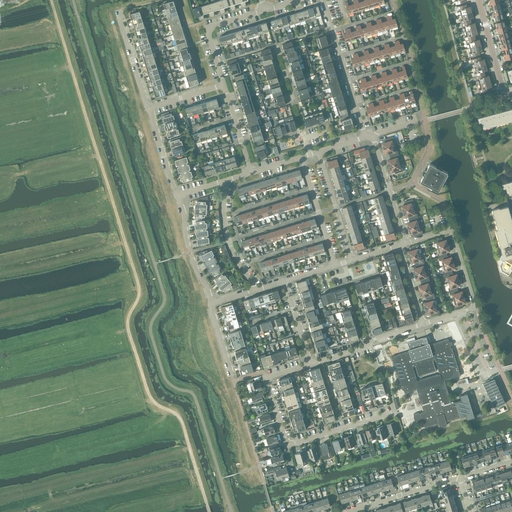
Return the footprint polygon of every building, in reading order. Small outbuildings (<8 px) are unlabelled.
[(163,4),(165,9),(175,6),(173,0),(170,0),(167,1),(167,2),(163,4)] [(230,0),(224,0),(227,7),(230,6),(231,10),(234,10),(230,0)] [(358,0),(355,0),(359,11),(364,10),(362,2),(359,2),(358,0)] [(366,0),(369,8),(374,7),(372,0),(366,0)] [(219,1),(214,2),(216,10),(219,9),(221,14),(223,13),(219,1)] [(354,13),(351,5),(348,6),(347,2),(345,3),(348,15),(354,13)] [(209,4),(204,6),(206,13),(209,13),(210,17),(213,16),(209,4)] [(459,15),(472,12),(470,6),(467,7),(466,4),(456,7),(457,11),(460,12),(460,14),(459,15)] [(165,9),(167,14),(177,11),(175,6),(165,9)] [(318,6),(313,8),(316,17),(321,16),(318,6)] [(202,19),(198,7),(193,9),(195,17),(198,16),(200,20),(202,19)] [(307,9),(310,19),(311,22),(317,20),(316,17),(313,8),(307,9)] [(130,14),(131,20),(141,16),(140,11),(137,12),(135,9),(132,10),(133,13),(130,14)] [(307,9),(302,11),(305,21),(310,19),(307,9)] [(167,14),(168,19),(178,16),(177,11),(167,14)] [(302,11),(297,13),(300,22),(305,21),(302,11)] [(460,20),(461,24),(471,21),(470,18),(473,17),(472,12),(459,15),(459,16),(461,15),(461,18),(460,20)] [(297,13),(292,14),(295,24),(300,22),(297,13)] [(292,14),(286,16),(289,25),(295,24),(292,14)] [(391,15),(389,16),(392,28),(398,26),(395,18),(392,19),(391,15)] [(131,20),(133,25),(143,22),(141,16),(131,20)] [(168,19),(170,25),(180,21),(178,16),(168,19)] [(286,16),(281,18),(284,27),(289,25),(286,16)] [(281,18),(276,19),(279,29),(284,27),(281,18)] [(279,29),(276,19),(270,21),(273,30),(279,29)] [(381,19),(378,19),(382,31),(387,30),(385,22),(382,22),(381,19)] [(170,25),(171,30),(182,27),(180,21),(170,25)] [(463,31),(463,32),(476,28),(475,23),(471,24),(471,21),(461,24),(462,27),(464,28),(465,31),(463,31)] [(133,25),(134,30),(145,27),(143,22),(133,25)] [(266,22),(261,24),(264,33),(269,32),(266,22)] [(371,22),(368,23),(372,35),(377,33),(374,25),(372,26),(371,22)] [(261,24),(256,26),(258,35),(264,33),(261,24)] [(360,25),(358,26),(361,38),(367,36),(364,28),(361,29),(360,25)] [(256,26),(250,27),(253,37),(258,35),(256,26)] [(134,30),(136,35),(146,32),(145,27),(134,30)] [(171,30),(173,35),(183,32),(182,27),(171,30)] [(250,27),(245,29),(248,38),(253,37),(250,27)] [(350,28),(347,29),(351,41),(356,39),(354,31),(351,32),(350,28)] [(464,36),(465,40),(475,38),(474,35),(477,34),(476,28),(463,32),(465,32),(466,34),(464,36)] [(240,30),(243,40),(243,42),(249,41),(248,38),(245,29),(240,30)] [(240,30),(234,32),(237,42),(243,40),(240,30)] [(136,35),(138,40),(148,37),(146,32),(136,35)] [(173,35),(175,40),(185,37),(183,32),(173,35)] [(234,32),(229,34),(232,43),(237,42),(234,32)] [(316,38),(318,43),(327,40),(326,35),(323,36),(323,33),(316,35),(317,38),(316,38)] [(229,34),(224,35),(227,45),(232,43),(229,34)] [(227,45),(224,35),(219,37),(222,46),(227,45)] [(138,40),(139,45),(149,42),(148,37),(138,40)] [(175,40),(176,45),(186,42),(185,37),(175,40)] [(467,48),(468,48),(480,45),(479,40),(476,40),(475,38),(465,40),(466,44),(469,45),(469,47),(467,48)] [(320,47),(321,50),(327,48),(326,46),(329,45),(327,40),(318,43),(319,48),(320,47)] [(399,40),(396,41),(400,53),(405,51),(403,43),(400,44),(399,40)] [(139,45),(141,50),(151,47),(149,42),(139,45)] [(176,45),(178,50),(188,47),(186,42),(176,45)] [(389,43),(386,44),(390,56),(395,55),(392,46),(390,47),(389,43)] [(480,45),(468,48),(468,49),(470,48),(470,51),(469,53),(470,57),(479,54),(479,51),(482,50),(480,45)] [(141,50),(142,56),(153,53),(151,47),(141,50)] [(178,50),(179,56),(190,52),(188,47),(178,50)] [(378,47),(376,47),(379,59),(385,58),(382,50),(379,50),(378,47)] [(368,50),(365,51),(369,63),(374,61),(372,53),(369,54),(368,50)] [(179,56),(181,61),(191,58),(190,52),(179,56)] [(142,56),(144,61),(154,58),(153,53),(142,56)] [(358,53),(355,54),(359,66),(364,64),(361,56),(359,57),(358,53)] [(473,68),(486,65),(484,59),(481,60),(480,57),(470,60),(472,64),(474,64),(475,67),(473,68)] [(144,61),(146,66),(156,63),(154,58),(144,61)] [(180,67),(183,66),(193,63),(191,58),(181,61),(179,61),(180,67)] [(229,65),(230,70),(240,67),(238,62),(237,63),(236,59),(226,62),(228,66),(229,65)] [(146,66),(147,71),(157,68),(156,63),(146,66)] [(183,66),(184,71),(194,68),(193,63),(183,66)] [(474,73),(475,76),(485,74),(484,71),(487,70),(486,65),(473,68),(473,69),(475,68),(475,71),(474,73)] [(159,71),(160,71),(160,72),(167,69),(166,66),(158,69),(157,68),(147,71),(149,76),(159,73),(158,71),(159,71)] [(240,67),(230,70),(232,75),(234,74),(235,77),(241,75),(240,72),(241,72),(240,67)] [(184,71),(186,76),(196,73),(194,68),(184,71)] [(396,68),(394,69),(397,81),(403,79),(400,71),(397,72),(396,68)] [(386,71),(383,72),(387,84),(392,83),(390,74),(387,75),(386,71)] [(149,76),(150,82),(161,78),(159,73),(149,76)] [(186,76),(187,81),(198,78),(196,73),(186,76)] [(241,75),(235,77),(234,77),(236,82),(245,79),(247,78),(246,73),(243,74),(241,75)] [(477,84),(477,85),(490,81),(489,76),(485,76),(485,74),(475,76),(476,80),(478,81),(479,84),(477,84)] [(376,75),(373,75),(377,87),(382,86),(380,78),(377,79),(376,75)] [(150,82),(152,87),(162,84),(161,78),(150,82)] [(198,78),(187,81),(189,87),(199,84),(198,78)] [(365,78),(363,79),(367,91),(372,89),(369,81),(366,82),(365,78)] [(327,88),(330,88),(339,85),(338,80),(329,83),(326,84),(327,88)] [(490,81),(477,85),(479,85),(480,87),(478,89),(479,93),(489,90),(488,87),(492,87),(490,81)] [(152,87),(154,92),(164,89),(162,84),(152,87)] [(164,89),(154,92),(155,97),(165,94),(164,89)] [(308,92),(299,95),(301,100),(310,97),(308,92)] [(404,93),(401,94),(405,106),(410,104),(408,96),(405,97),(404,93)] [(394,96),(391,97),(395,109),(400,107),(398,99),(395,100),(394,96)] [(217,99),(211,101),(214,109),(219,107),(217,99)] [(383,100),(381,100),(385,112),(390,111),(387,102),(384,103),(383,100)] [(373,103),(371,103),(374,115),(379,114),(377,106),(374,107),(373,103)] [(193,115),(191,107),(185,109),(188,117),(193,115)] [(341,115),(342,117),(348,115),(347,113),(348,113),(346,107),(337,110),(339,115),(341,115)] [(511,181),(500,184),(503,196),(506,195),(511,193),(511,108),(477,117),(479,122),(481,122),(483,128),(511,120),(511,181)] [(322,111),(317,113),(320,122),(325,121),(324,118),(327,118),(325,112),(322,112),(322,111)] [(165,123),(174,121),(175,120),(173,115),(172,115),(171,113),(169,113),(169,112),(161,114),(161,116),(163,116),(164,119),(162,120),(164,124),(165,123)] [(342,120),(343,125),(352,122),(351,117),(349,118),(348,115),(342,117),(343,120),(342,120)] [(167,130),(176,128),(177,127),(176,122),(174,122),(174,121),(165,123),(166,126),(165,127),(166,131),(167,130)] [(352,122),(343,125),(345,130),(346,130),(347,132),(353,130),(352,128),(354,127),(352,122)] [(283,134),(280,124),(275,126),(275,127),(273,128),(274,134),(277,133),(278,135),(283,134)] [(225,125),(219,126),(222,135),(227,133),(225,125)] [(176,128),(167,130),(168,134),(167,134),(168,138),(180,134),(178,129),(176,129),(176,128)] [(201,141),(199,133),(193,134),(196,143),(201,141)] [(255,141),(256,144),(262,142),(264,141),(262,134),(253,137),(254,142),(255,141)] [(170,146),(171,149),(183,146),(182,141),(182,140),(183,139),(182,138),(182,137),(181,137),(180,136),(170,139),(172,145),(170,146)] [(382,144),(384,149),(393,146),(392,141),(394,140),(393,137),(385,139),(386,142),(382,144)] [(254,147),(256,152),(265,149),(264,144),(263,145),(262,142),(256,144),(256,147),(254,147)] [(183,146),(171,149),(173,153),(174,152),(175,156),(184,153),(183,151),(185,151),(183,146)] [(390,153),(391,156),(398,154),(397,150),(395,151),(393,146),(384,149),(385,155),(390,153)] [(361,158),(370,155),(368,150),(364,151),(363,148),(357,150),(358,153),(359,153),(361,158)] [(265,149),(256,152),(257,157),(259,156),(260,159),(266,157),(266,154),(267,154),(265,149)] [(387,161),(389,166),(399,163),(397,158),(399,157),(398,154),(391,156),(392,159),(387,161)] [(329,168),(330,168),(329,167),(338,165),(341,164),(339,159),(338,159),(337,156),(331,158),(332,161),(328,162),(329,168)] [(178,164),(179,167),(187,164),(187,163),(188,162),(187,157),(175,160),(176,164),(178,164)] [(235,157),(229,158),(232,167),(239,165),(237,159),(235,159),(235,157)] [(399,163),(389,166),(391,172),(395,170),(396,173),(404,171),(403,168),(400,168),(399,163)] [(423,183),(429,186),(438,191),(439,190),(448,174),(447,172),(431,163),(429,164),(422,178),(422,179),(421,180),(422,182),(423,183)] [(180,171),(181,174),(189,172),(189,170),(190,169),(189,164),(187,164),(179,167),(177,168),(178,171),(180,171)] [(211,173),(208,165),(203,166),(206,175),(211,173)] [(300,170),(294,171),(297,180),(302,178),(300,170)] [(189,172),(181,174),(179,175),(181,179),(182,178),(183,182),(192,179),(191,177),(193,177),(191,171),(189,172)] [(284,175),(279,176),(282,186),(287,185),(287,183),(284,175)] [(274,178),(276,186),(277,188),(282,186),(279,176),(274,178)] [(379,186),(370,189),(372,194),(381,191),(379,186)] [(245,196),(242,187),(237,189),(240,198),(245,196)] [(307,194),(302,196),(304,204),(310,203),(307,194)] [(511,264),(511,221),(509,210),(510,210),(507,200),(506,195),(503,196),(504,197),(502,199),(501,201),(487,205),(494,230),(496,230),(502,254),(500,257),(511,264)] [(195,209),(207,210),(210,210),(210,202),(207,202),(208,196),(197,199),(197,201),(196,205),(195,205),(195,209)] [(348,196),(339,198),(341,204),(350,201),(348,196)] [(373,198),(375,204),(384,201),(382,196),(373,198)] [(401,206),(403,212),(413,209),(411,204),(413,203),(412,199),(405,202),(406,205),(401,206)] [(276,204),(279,212),(279,215),(285,213),(284,211),(281,202),(276,204)] [(342,208),(344,213),(353,211),(351,205),(342,208)] [(207,210),(195,209),(194,212),(196,213),(195,219),(202,219),(203,217),(205,217),(205,215),(206,215),(207,210)] [(409,216),(410,219),(418,217),(417,213),(415,214),(413,209),(403,212),(405,217),(409,216)] [(242,223),(240,215),(234,217),(237,225),(242,223)] [(407,223),(408,229),(418,226),(417,221),(419,220),(418,217),(410,219),(411,222),(407,223)] [(315,219),(309,220),(312,229),(318,227),(315,219)] [(197,230),(206,228),(207,228),(206,222),(205,223),(205,220),(196,222),(196,226),(195,226),(195,230),(197,230)] [(418,226),(408,229),(410,234),(414,233),(415,236),(423,234),(422,230),(420,231),(418,226)] [(196,237),(198,237),(207,236),(208,235),(208,230),(206,230),(206,228),(197,230),(197,233),(196,233),(196,237)] [(385,235),(384,235),(386,240),(385,240),(386,243),(392,242),(391,239),(395,237),(394,232),(393,232),(385,235)] [(207,236),(198,237),(198,240),(197,241),(197,245),(209,243),(209,237),(207,237),(207,236)] [(436,243),(438,248),(448,245),(446,240),(442,241),(441,238),(433,240),(434,244),(436,243)] [(250,248),(247,239),(242,241),(245,250),(250,248)] [(353,244),(355,250),(359,248),(360,251),(366,249),(365,246),(364,247),(362,241),(362,242),(353,244)] [(323,243),(317,245),(320,253),(325,252),(323,243)] [(408,252),(409,257),(419,254),(418,249),(420,248),(419,245),(411,247),(412,250),(408,252)] [(437,254),(438,258),(446,255),(445,252),(449,251),(448,245),(438,248),(439,254),(437,254)] [(212,250),(208,252),(207,250),(201,252),(202,255),(201,255),(203,259),(204,258),(205,261),(214,257),(213,256),(214,255),(212,250)] [(384,256),(385,261),(395,258),(393,253),(384,256)] [(415,261),(416,265),(424,262),(423,259),(421,259),(419,254),(409,257),(411,263),(415,261)] [(442,260),(443,266),(453,263),(451,257),(447,258),(446,255),(438,258),(440,261),(442,260)] [(219,260),(217,261),(215,257),(214,257),(205,261),(204,262),(206,266),(207,265),(209,268),(218,263),(221,262),(220,260),(219,260)] [(268,270),(265,261),(260,263),(263,271),(268,270)] [(413,269),(415,275),(425,271),(423,266),(425,266),(424,262),(416,265),(417,268),(413,269)] [(221,268),(218,263),(209,268),(207,269),(209,272),(211,272),(212,275),(213,275),(214,277),(219,274),(219,272),(220,271),(219,269),(221,268)] [(386,271),(388,271),(398,268),(396,263),(387,266),(384,267),(386,271)] [(443,271),(444,275),(451,272),(450,269),(455,268),(453,263),(443,266),(445,271),(443,271)] [(421,279),(422,282),(429,279),(428,276),(426,277),(425,271),(415,275),(416,280),(421,279)] [(447,278),(449,283),(458,280),(457,274),(452,276),(451,272),(444,275),(445,278),(447,278)] [(216,284),(219,287),(228,279),(225,275),(224,276),(222,274),(215,280),(218,283),(216,284)] [(380,277),(375,278),(378,290),(379,290),(378,288),(383,286),(380,277)] [(375,278),(370,280),(374,292),(378,290),(375,278)] [(389,281),(391,286),(402,282),(401,278),(391,280),(389,281)] [(228,279),(219,287),(221,290),(222,289),(225,292),(232,286),(230,284),(232,283),(228,279)] [(418,286),(420,292),(430,289),(428,283),(430,283),(429,279),(422,282),(423,285),(418,286)] [(370,280),(365,281),(369,293),(373,291),(373,292),(374,292),(370,280)] [(448,289),(449,292),(457,290),(456,287),(460,285),(458,280),(449,283),(450,288),(448,289)] [(365,281),(360,283),(364,294),(369,293),(365,281)] [(392,291),(394,290),(404,287),(402,282),(391,286),(392,291)] [(364,294),(360,283),(355,285),(358,294),(359,296),(364,294)] [(346,288),(340,289),(344,301),(349,299),(346,288)] [(301,298),(310,295),(313,294),(311,289),(309,290),(299,293),(301,298)] [(340,289),(335,291),(338,300),(339,302),(344,301),(340,289)] [(426,296),(427,299),(435,297),(434,293),(431,294),(430,289),(420,292),(422,297),(426,296)] [(278,290),(272,292),(275,301),(280,299),(278,290)] [(452,295),(454,300),(464,297),(462,291),(458,293),(457,290),(449,292),(450,296),(452,295)] [(424,303),(425,309),(435,306),(434,301),(436,300),(435,297),(427,299),(428,302),(424,303)] [(464,297),(454,300),(455,305),(453,306),(454,309),(462,307),(461,304),(465,302),(464,297)] [(248,299),(251,308),(252,311),(256,309),(256,307),(253,298),(248,299)] [(246,310),(251,308),(248,299),(243,301),(246,310)] [(364,305),(366,310),(375,307),(373,302),(364,305)] [(223,311),(224,315),(235,311),(232,304),(220,308),(222,311),(223,311)] [(435,306),(425,309),(427,314),(431,313),(432,316),(440,314),(439,310),(437,311),(435,306)] [(224,319),(225,322),(237,318),(235,311),(224,315),(225,318),(224,319)] [(285,316),(280,317),(283,327),(288,325),(285,316)] [(231,328),(232,330),(237,329),(237,327),(239,326),(237,318),(225,322),(227,330),(231,328)] [(266,322),(269,331),(269,334),(274,332),(274,330),(271,320),(266,322)] [(447,324),(450,331),(449,332),(451,335),(452,335),(455,342),(462,338),(454,321),(447,324)] [(310,327),(312,332),(323,328),(322,323),(319,324),(310,327)] [(344,332),(346,332),(356,329),(354,324),(345,327),(343,328),(344,332)] [(313,337),(322,334),(325,333),(323,328),(312,332),(313,337)] [(228,333),(231,341),(243,337),(240,330),(238,330),(237,329),(232,330),(232,332),(228,333)] [(357,334),(348,337),(345,337),(347,343),(350,342),(359,339),(357,334)] [(243,337),(231,341),(232,344),(233,344),(234,348),(245,345),(243,337)] [(421,421),(422,420),(425,428),(439,424),(440,427),(441,427),(442,427),(443,427),(444,427),(445,426),(446,425),(447,425),(446,422),(466,416),(467,419),(474,417),(471,407),(472,407),(471,404),(470,404),(467,393),(459,396),(461,400),(451,403),(445,381),(461,376),(452,348),(451,348),(450,346),(451,346),(451,345),(452,345),(452,344),(452,343),(451,342),(450,342),(449,342),(448,339),(429,345),(429,343),(428,344),(426,337),(407,343),(409,349),(408,350),(409,351),(391,356),(400,384),(402,384),(402,386),(401,387),(401,388),(402,389),(403,389),(405,393),(417,389),(424,412),(419,413),(418,413),(418,412),(413,414),(414,414),(414,416),(414,417),(414,419),(415,420),(415,422),(416,423),(421,422),(421,421)] [(325,344),(316,346),(318,352),(327,349),(325,344)] [(385,355),(384,351),(383,351),(380,344),(373,346),(379,364),(383,363),(386,362),(384,355),(385,355)] [(295,347),(290,349),(293,358),(298,356),(295,347)] [(235,356),(237,359),(249,356),(246,348),(236,352),(237,356),(235,356)] [(269,365),(266,356),(265,354),(260,356),(264,367),(269,365)] [(239,362),(240,366),(251,363),(249,356),(237,359),(238,363),(239,362)] [(327,365),(329,370),(341,367),(339,362),(343,361),(342,359),(336,361),(337,362),(327,365)] [(251,363),(240,366),(239,366),(241,374),(242,374),(243,375),(254,372),(251,363)] [(308,371),(309,376),(321,373),(319,367),(308,371)] [(329,370),(331,375),(342,372),(341,367),(329,370)] [(331,375),(332,381),(344,377),(342,372),(331,375)] [(309,376),(311,382),(323,378),(321,373),(309,376)] [(278,380),(280,386),(292,382),(290,377),(278,380)] [(332,381),(334,386),(346,382),(344,377),(332,381)] [(311,382),(312,387),(324,383),(323,378),(311,382)] [(490,380),(483,383),(494,408),(505,403),(505,402),(494,378),(490,380)] [(253,382),(252,379),(245,381),(246,384),(250,383),(252,392),(262,389),(260,383),(257,384),(256,383),(256,381),(253,382)] [(280,386),(281,391),(293,387),(292,382),(280,386)] [(334,386),(335,391),(347,387),(346,382),(334,386)] [(312,387),(314,392),(326,388),(324,383),(312,387)] [(382,383),(377,384),(380,396),(385,394),(386,396),(389,395),(387,388),(384,389),(382,383)] [(377,384),(372,386),(375,397),(380,396),(377,384)] [(372,386),(366,387),(370,399),(375,397),(372,386)] [(281,391),(283,396),(295,392),(293,387),(281,391)] [(335,391),(337,396),(349,393),(347,387),(335,391)] [(370,399),(366,387),(361,389),(365,401),(370,399)] [(314,392),(316,397),(327,393),(326,388),(314,392)] [(255,394),(255,396),(252,397),(254,403),(263,401),(262,399),(265,398),(263,392),(255,394)] [(283,396),(285,401),(296,397),(295,392),(283,396)] [(316,397),(317,402),(329,399),(327,393),(316,397)] [(337,396),(339,401),(350,398),(349,393),(337,396)] [(285,401),(286,406),(298,403),(296,397),(285,401)] [(339,401),(340,406),(352,403),(350,398),(339,401)] [(317,402),(319,407),(331,404),(329,399),(317,402)] [(256,406),(257,409),(255,409),(257,414),(268,411),(267,408),(268,408),(266,403),(256,406)] [(286,406),(288,411),(300,408),(298,403),(286,406)] [(340,406),(342,412),(354,408),(352,403),(340,406)] [(319,407),(321,413),(332,409),(331,404),(319,407)] [(288,411),(289,417),(301,413),(300,408),(288,411)] [(354,408),(342,412),(344,417),(355,413),(354,408)] [(321,413),(322,418),(334,414),(332,409),(321,413)] [(289,417),(291,422),(303,418),(301,413),(289,417)] [(259,417),(260,420),(259,421),(259,422),(260,425),(272,421),(270,414),(259,417)] [(334,414),(322,418),(324,423),(335,420),(334,414)] [(291,422),(293,427),(304,423),(303,418),(291,422)] [(398,433),(395,422),(387,424),(389,432),(386,433),(388,439),(391,438),(390,435),(398,433)] [(304,423),(293,427),(294,432),(306,429),(304,423)] [(261,433),(265,432),(266,435),(275,432),(273,425),(260,429),(261,433)] [(387,437),(383,426),(377,428),(378,429),(375,430),(378,440),(387,437)] [(376,438),(373,429),(365,431),(368,440),(376,438)] [(364,432),(356,434),(358,440),(356,441),(358,447),(360,454),(363,453),(361,446),(368,444),(364,432)] [(266,438),(268,445),(278,442),(276,435),(266,438)] [(353,441),(352,435),(344,438),(347,448),(355,446),(355,448),(358,447),(356,440),(353,441)] [(332,441),(335,451),(340,449),(343,450),(346,446),(344,439),(340,440),(340,441),(337,440),(332,441)] [(320,445),(323,452),(322,453),(324,460),(333,457),(332,455),(334,454),(331,446),(328,447),(326,443),(320,445)] [(507,443),(502,445),(505,454),(507,454),(507,455),(510,454),(507,443)] [(277,448),(276,445),(269,447),(266,448),(267,451),(270,450),(270,451),(270,452),(271,452),(272,455),(281,452),(280,447),(277,448)] [(505,454),(502,445),(496,447),(499,457),(502,456),(502,455),(505,454)] [(310,457),(311,460),(318,458),(315,447),(309,448),(310,450),(307,451),(309,458),(310,457)] [(494,447),(488,449),(491,459),(494,458),(494,459),(497,458),(494,447)] [(295,454),(298,463),(303,461),(303,463),(310,461),(306,449),(302,451),(302,452),(295,454)] [(488,449),(483,451),(486,461),(489,460),(489,459),(491,459),(488,449)] [(483,451),(477,452),(480,462),(483,461),(483,462),(486,461),(483,451)] [(477,452),(472,454),(475,465),(478,464),(478,463),(480,462),(477,452)] [(472,454),(467,456),(469,465),(472,465),(472,466),(475,465),(472,454)] [(285,463),(282,455),(271,458),(272,462),(271,462),(272,463),(273,466),(285,463)] [(469,465),(467,456),(461,458),(464,468),(467,467),(467,466),(469,465)] [(449,460),(443,462),(446,471),(449,470),(452,469),(449,460)] [(267,474),(272,473),(276,471),(278,480),(289,476),(286,468),(281,470),(280,466),(266,471),(267,474)] [(501,473),(500,473),(502,482),(508,480),(505,471),(501,472),(501,473)] [(497,473),(494,474),(497,484),(502,482),(500,473),(498,474),(497,473)] [(490,476),(489,477),(491,485),(497,484),(494,474),(490,475),(490,476)] [(402,475),(397,476),(398,481),(400,485),(402,485),(402,484),(405,483),(402,475)] [(487,476),(483,477),(486,487),(491,485),(489,477),(487,477),(487,476)] [(480,480),(478,480),(480,489),(486,487),(483,477),(479,479),(480,480)] [(391,478),(386,480),(388,488),(391,488),(394,487),(392,483),(391,478)] [(480,489),(478,480),(476,481),(476,480),(472,481),(473,486),(472,487),(473,492),(481,490),(480,489)] [(442,492),(443,497),(452,495),(451,492),(450,489),(442,492)] [(347,501),(344,493),(339,494),(342,503),(344,502),(347,501)] [(426,494),(424,495),(427,504),(432,503),(429,494),(426,495),(426,494)] [(328,498),(322,500),(325,509),(328,508),(327,507),(330,506),(328,498)] [(308,504),(307,504),(309,511),(313,511),(315,511),(312,503),(311,503),(311,500),(307,502),(308,504)] [(411,509),(408,500),(406,501),(403,502),(406,511),(411,509)] [(397,504),(395,505),(397,511),(401,511),(403,511),(400,503),(397,503),(397,504)]
